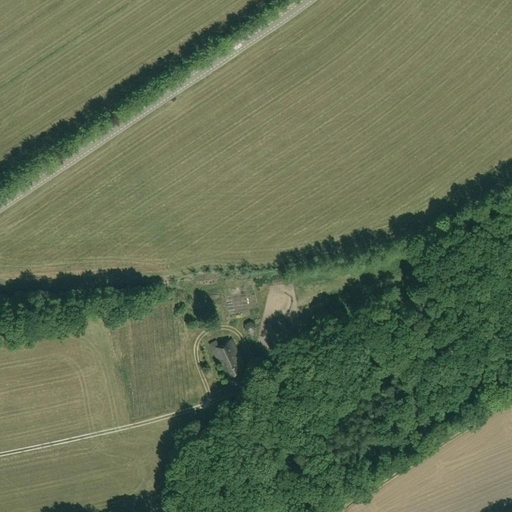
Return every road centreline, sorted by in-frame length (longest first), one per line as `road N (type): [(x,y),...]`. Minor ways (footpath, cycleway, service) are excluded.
road 1 (tertiary): [(0,204),(309,0)]
road 2 (track): [(0,453),(117,431),(235,395)]
